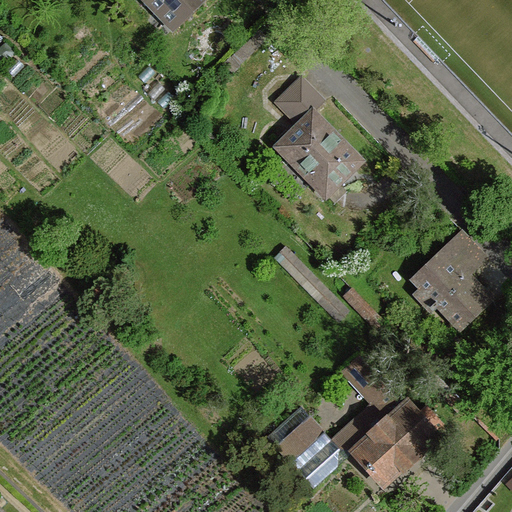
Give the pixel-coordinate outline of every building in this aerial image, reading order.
[(147,0),(175,28),(204,0),(147,0)] [(278,103),(301,126),(314,113),(326,102),(303,78),(278,103)] [(301,126),(280,147),(328,195),(361,162),(314,113),(301,126)] [(463,234),(415,279),(461,328),(487,304),(465,279),(486,259),(463,234)] [(356,451),(387,483),(439,435),(430,425),(409,403),(405,407),(361,356),(343,371),(372,404),(333,440),(303,407),(269,438),(314,488),(339,465),(340,450),(356,451)] [(468,406),(441,378),(435,384),(463,411),(468,406)] [(430,425),(439,435),(447,428),(437,418),(430,425)]
